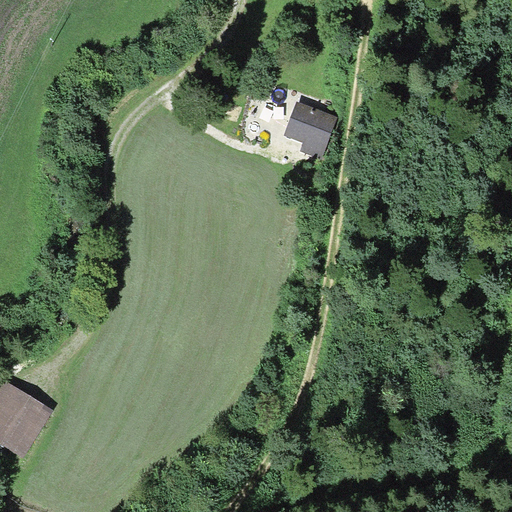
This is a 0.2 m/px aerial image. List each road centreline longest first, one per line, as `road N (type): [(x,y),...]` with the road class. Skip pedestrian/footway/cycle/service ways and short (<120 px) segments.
road 1 (track): [(226,511),(280,449),(311,357),(346,141),(357,0)]
road 2 (track): [(85,331),(101,298),(100,211),(118,135),(218,42),(233,14)]
